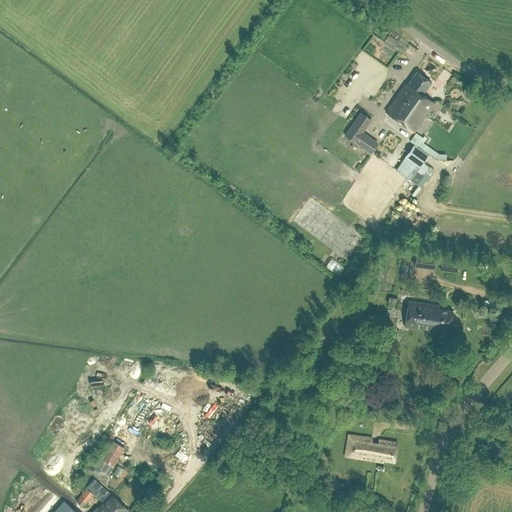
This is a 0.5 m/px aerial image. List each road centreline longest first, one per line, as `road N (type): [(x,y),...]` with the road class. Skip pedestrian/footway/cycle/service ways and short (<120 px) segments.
road 1 (unclassified): [(422,511),(455,421),(511,349)]
road 2 (unclassified): [(511,82),(454,61),(370,0)]
